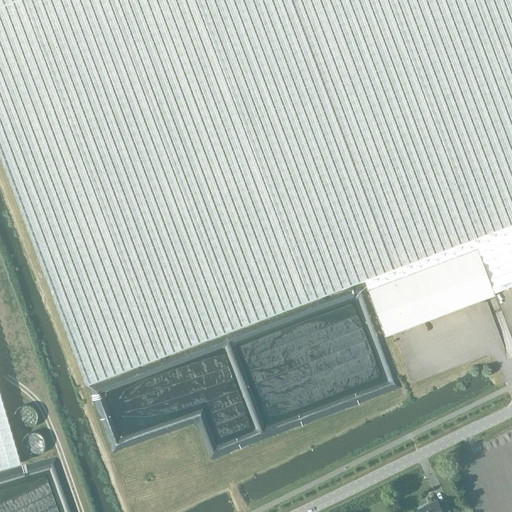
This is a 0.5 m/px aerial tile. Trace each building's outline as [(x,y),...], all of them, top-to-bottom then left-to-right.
[(511,0),(0,0),(0,154),(87,384),(364,280),(368,288),(477,247),(494,292),(506,287),(507,287),(511,285),(511,0)] [(477,247),(368,288),(385,335),(495,294),(494,292),(477,247)] [(0,390),(0,469),(21,463),(0,390)] [(191,446),(128,477),(142,508),(205,477),(191,446)] [(450,511),(447,505),(441,508),(438,500),(417,510),(418,511),(450,511)]
